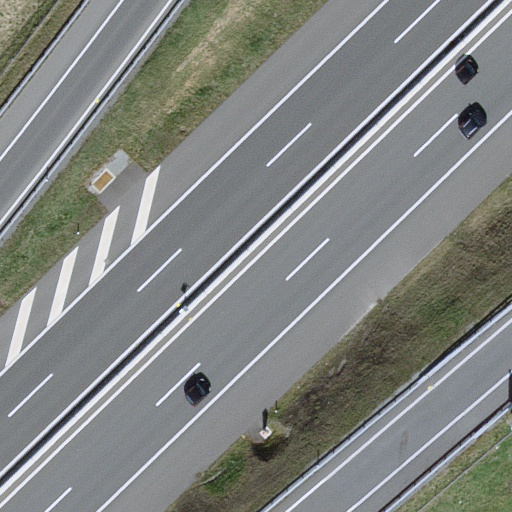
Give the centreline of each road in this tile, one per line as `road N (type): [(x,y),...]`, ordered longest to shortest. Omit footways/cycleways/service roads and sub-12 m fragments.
road 1 (motorway): [(46,511),(511,61)]
road 2 (motorway): [(434,0),(0,421)]
road 3 (motorway): [(323,511),(511,351)]
road 4 (motorway): [(153,0),(0,187)]
